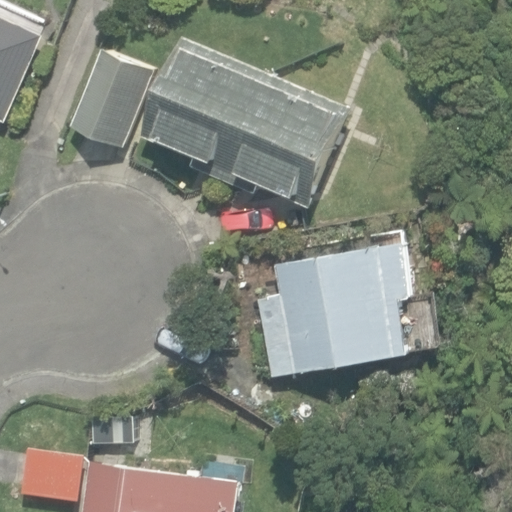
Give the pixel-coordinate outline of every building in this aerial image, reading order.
[(0,113),(12,119),(51,33),(0,9),(0,113)] [(267,181),(319,204),(362,104),(196,32),(149,141),(263,191),(267,181)] [(79,123),(132,145),(164,67),(112,45),(79,123)] [(264,286),(277,363),(419,340),(410,285),(421,283),(412,230),(282,252),(287,282),(264,286)] [(98,443),(136,449),(140,420),(102,414),(98,443)] [(27,493),(85,501),(92,454),(34,445),(27,493)] [(244,511),(250,479),(249,478),(102,454),(92,511),(244,511)]
